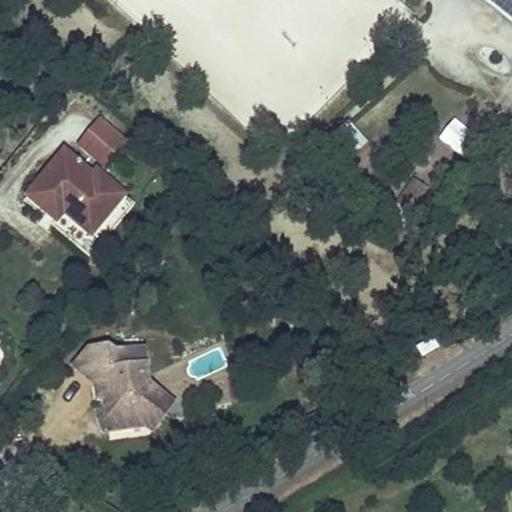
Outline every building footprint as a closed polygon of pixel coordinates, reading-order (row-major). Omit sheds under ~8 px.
[(511,7),(502,0),(475,0),(511,28),(511,7)] [(455,111),(440,132),(465,148),(479,128),(455,111)] [(96,126),(76,151),(105,174),(125,150),(96,126)] [(62,155),(22,205),(57,233),(64,225),(90,245),(127,200),(96,175),(93,179),(62,155)] [(105,444),(145,438),(158,419),(146,411),(155,397),(151,393),(146,355),(116,360),(110,356),(87,358),(70,375),(93,397),(94,412),(102,412),(105,444)] [(152,442),(174,410),(155,397),(146,411),(158,419),(145,438),(152,442)]
